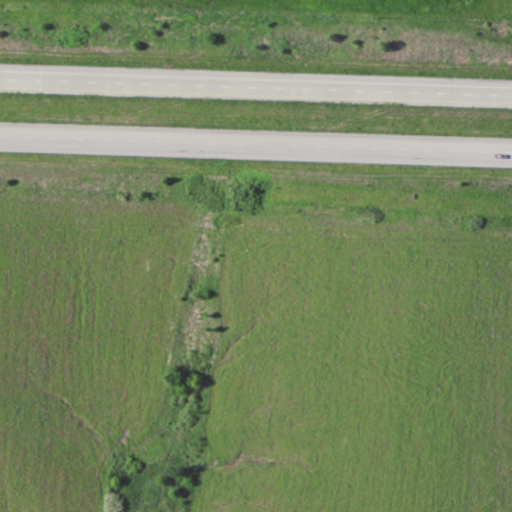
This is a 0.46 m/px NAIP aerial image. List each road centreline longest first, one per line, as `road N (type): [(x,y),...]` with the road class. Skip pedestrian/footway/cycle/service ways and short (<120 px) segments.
road 1 (trunk): [(511,92),(0,76)]
road 2 (trunk): [(0,129),(511,145)]
